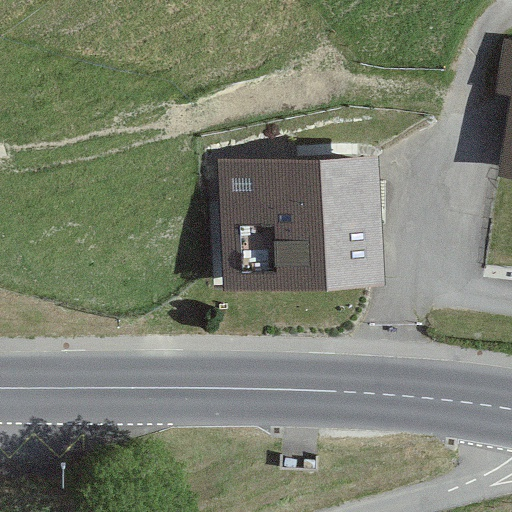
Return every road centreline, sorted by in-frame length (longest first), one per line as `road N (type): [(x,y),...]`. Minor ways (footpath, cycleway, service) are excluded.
road 1 (secondary): [(0,390),(348,393),(511,409)]
road 2 (residential): [(511,456),(441,496),(387,511)]
